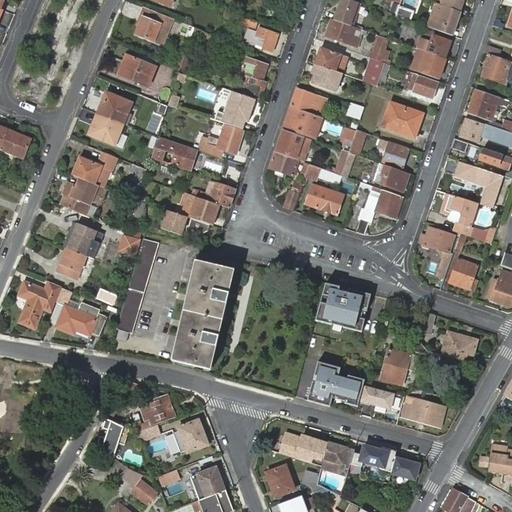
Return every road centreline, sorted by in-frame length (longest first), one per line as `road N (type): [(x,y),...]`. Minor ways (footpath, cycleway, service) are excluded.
road 1 (residential): [(488,0),(410,225),(378,256)]
road 2 (residential): [(240,393),(453,454)]
road 3 (residential): [(253,206),(251,183),(316,0)]
road 4 (residential): [(65,126),(0,283)]
road 5 (residential): [(98,362),(93,419),(33,511)]
road 6 (residential): [(378,256),(405,287),(511,328)]
road 7 (residential): [(98,362),(240,393)]
road 8 (residential): [(253,206),(267,220),(378,256)]
road 9 (residential): [(115,0),(65,126)]
road 10 (residential): [(259,511),(242,466),(240,393)]
road 11 (residential): [(511,348),(453,454)]
